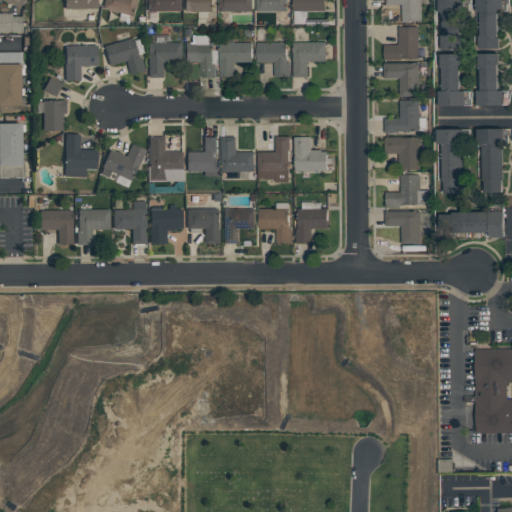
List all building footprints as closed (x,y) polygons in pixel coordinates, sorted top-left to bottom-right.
[(96,0),(97,9),(64,10),(63,0),(96,0)] [(136,0),(131,17),(128,16),(126,22),(117,19),(119,13),(101,8),(103,0),(136,0)] [(146,0),(180,0),(180,11),(147,12),(147,13),(146,0)] [(214,0),(214,11),(209,11),(209,25),(206,25),(206,26),(199,26),(199,11),(184,11),(184,0),(214,0)] [(253,0),(253,11),(220,11),(220,0),(253,0)] [(257,11),(257,0),(288,0),(288,10),(257,11)] [(294,10),(294,0),(326,0),(326,10),(307,10),(307,23),(295,23),(295,10),(294,10)] [(422,0),(422,20),(411,21),(411,22),(403,22),(403,5),(387,5),(387,0),(422,0)] [(466,0),(467,8),(463,8),(464,49),(443,49),(443,11),(440,11),(439,0),(466,0)] [(477,0),(504,0),(504,11),(498,11),(499,49),(480,49),(480,11),(477,11),(477,0)] [(0,13),(10,13),(10,17),(21,17),(21,33),(0,33),(0,13)] [(418,60),(385,60),(385,45),(399,45),(399,27),(418,26),(418,60)] [(216,77),(201,77),(201,61),(184,62),(183,42),(189,42),(189,35),(210,34),(210,42),(214,42),(214,61),(215,61),(216,77)] [(235,77),(220,77),(220,42),(222,42),(222,35),(235,35),(235,42),(253,42),(254,61),(235,62),(235,77)] [(128,74),(124,61),(108,66),(102,47),(130,39),(131,41),(138,40),(142,53),(136,55),(137,58),(139,58),(143,70),(128,74)] [(162,77),(147,77),(147,43),(179,42),(179,61),(161,62),(162,77)] [(289,76),(274,76),(274,61),(257,62),(256,43),(285,42),(285,63),(289,63),(289,76)] [(326,42),(327,61),(308,61),(309,76),(294,77),(294,42),(326,42)] [(63,47),(96,47),(96,65),(78,66),(79,81),(64,81),(63,47)] [(0,63),(21,64),(21,53),(0,52),(0,63)] [(481,52),(501,52),(501,90),(505,90),(505,104),(479,105),(478,88),(482,88),(481,52)] [(442,53),(463,53),(463,65),(462,65),(463,89),(465,89),(466,105),(441,105),(441,83),(444,83),(444,68),(443,68),(442,53)] [(419,96),(401,97),(400,77),(384,77),(384,63),(418,63),(418,78),(419,96)] [(0,64),(19,64),(20,107),(0,107),(0,64)] [(62,83),(49,77),(43,91),(55,97),(62,83)] [(419,131),(385,131),(385,118),(400,117),(400,100),(419,100),(419,119),(419,131)] [(42,131),(64,131),(63,101),(42,101),(42,131)] [(0,123),(21,123),(21,126),(23,125),(24,133),(20,133),(20,161),(23,161),(23,178),(0,178),(0,123)] [(478,128),(505,127),(505,180),(503,180),(503,194),(484,194),(484,144),(478,144),(478,128)] [(439,129),(466,128),(466,180),(461,180),(461,193),(445,193),(444,143),(439,144),(439,129)] [(63,134),(79,134),(78,150),(95,150),(94,178),(62,177),(63,134)] [(289,182),(276,182),(276,179),(259,179),(258,151),(276,151),(276,136),(290,135),(290,149),(289,149),(289,182)] [(239,178),(227,178),(227,171),(222,171),(221,136),(236,136),(237,152),(255,151),(255,171),(239,171),(239,178)] [(180,180),(147,181),(147,137),(162,137),(162,152),(180,152),(180,180)] [(216,171),(185,171),(185,152),(202,152),(202,137),(218,137),(218,151),(215,151),(216,171)] [(327,169),(296,170),(295,137),(312,137),(312,150),(322,149),(322,152),(326,152),(327,169)] [(420,169),(401,169),(401,152),(385,152),(385,138),(419,137),(420,169)] [(129,181),(109,172),(107,178),(97,174),(109,150),(124,157),(131,144),(144,150),(129,181)] [(400,207),(386,208),(385,192),(401,192),(401,175),(420,174),(420,190),(428,190),(429,204),(400,205),(400,207)] [(111,211),(131,210),(131,202),(143,201),(144,244),(130,244),(130,229),(112,229),(111,211)] [(296,242),(296,208),(329,207),(329,227),(311,228),(312,242),(296,242)] [(259,209),(291,208),(291,244),(276,244),(276,228),(259,228),(259,209)] [(148,210),(180,209),(180,229),(164,229),(165,244),(149,244),(148,210)] [(185,210),(216,209),(217,244),(203,244),(203,228),(185,228),(185,210)] [(221,209),(254,209),(254,228),(236,228),(237,244),(221,244),(221,209)] [(77,210),(108,210),(109,230),(91,230),(91,245),(77,245),(76,232),(78,232),(77,210)] [(38,212),(70,211),(71,246),(56,246),(56,230),(39,231),(38,212)] [(386,211),(420,211),(421,244),(401,244),(401,225),(386,225),(386,211)] [(441,213),(505,212),(506,237),(491,237),(490,232),(441,233),(441,213)] [(511,346),(479,347),(479,432),(511,431),(511,346)] [(454,472),(454,460),(441,460),(441,472),(454,472)]
